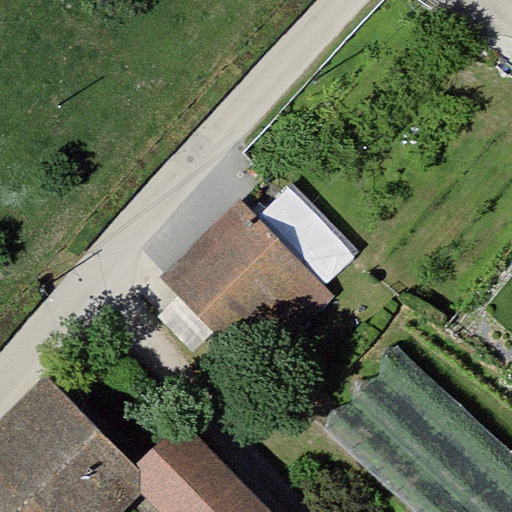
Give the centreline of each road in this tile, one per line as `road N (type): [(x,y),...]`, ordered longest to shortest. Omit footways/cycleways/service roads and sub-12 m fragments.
road 1 (unclassified): [(0,380),(344,0)]
road 2 (track): [(88,282),(297,511)]
